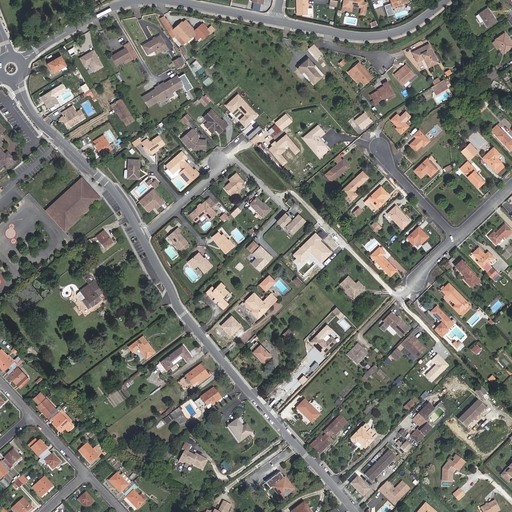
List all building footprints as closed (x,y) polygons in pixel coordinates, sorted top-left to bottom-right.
[(308,0),(296,0),(297,14),(309,14),(308,0)] [(359,14),(363,15),(366,2),(362,2),(362,0),(343,0),(343,6),(352,8),(352,6),(360,7),(359,14)] [(388,16),(394,14),(391,3),(384,5),(388,16)] [(483,21),(487,27),(496,21),(487,8),(475,16),(480,23),(483,21)] [(164,16),(160,18),(172,38),(175,41),(178,40),(181,43),(184,40),(185,41),(192,34),(197,41),(198,41),(201,38),(202,39),(209,33),(201,25),(196,30),(194,30),(186,19),(182,23),(182,22),(179,24),(178,23),(176,25),(177,26),(174,29),(181,36),(178,38),(172,29),(171,28),(172,27),(170,24),(169,25),(168,22),(166,18),(166,19),(164,16)] [(209,33),(211,31),(203,23),(201,25),(209,33)] [(181,36),(174,29),(172,29),(178,38),(181,36)] [(504,53),(511,47),(511,44),(504,33),(494,40),(495,40),(492,42),(497,50),(500,48),(504,53)] [(154,51),(156,54),(167,48),(160,35),(142,46),(148,55),(154,51)] [(132,59),(137,56),(128,42),(124,45),(125,48),(112,56),(117,65),(124,60),(130,56),(132,59)] [(308,49),(316,58),(322,53),(314,43),(308,49)] [(438,62),(428,44),(412,53),(416,60),(423,57),(424,59),(428,68),(438,62)] [(75,63),(82,60),(81,58),(78,52),(71,56),(75,63)] [(56,72),(66,66),(61,56),(48,63),(50,67),(52,66),(56,72)] [(177,68),(183,64),(179,57),(173,61),(177,68)] [(314,84),(324,75),(316,65),(315,66),(308,58),(297,69),(305,78),(308,76),(314,84)] [(364,85),(373,78),(359,62),(350,70),(360,81),(364,85)] [(395,76),(403,86),(415,75),(406,64),(403,67),(404,68),(395,76)] [(393,75),(395,76),(404,68),(403,67),(393,75)] [(484,75),(489,82),(498,75),(494,69),(484,75)] [(357,84),(360,81),(350,70),(347,73),(357,84)] [(174,94),(186,87),(179,76),(172,81),(172,82),(167,85),(165,83),(161,85),(168,98),(174,94)] [(443,80),(440,82),(434,85),(432,87),(435,92),(446,86),(449,84),(447,79),(444,81),(443,80)] [(394,94),(387,82),(383,85),(383,86),(384,87),(377,91),(370,95),(373,101),(371,103),(372,105),(375,104),(375,105),(394,94)] [(162,101),(168,98),(161,85),(157,88),(158,91),(152,94),(151,93),(144,97),(150,108),(162,101)] [(437,95),(448,88),(446,86),(435,92),(437,95)] [(92,98),(95,97),(90,89),(83,94),(84,96),(87,94),(88,96),(90,94),(92,98)] [(48,108),(58,102),(51,91),(41,97),(48,108)] [(245,126),(258,113),(238,92),(225,105),(232,112),(237,107),(244,114),(239,120),(245,126)] [(502,106),(501,104),(495,98),(491,101),(500,109),(502,106)] [(126,125),(134,121),(121,99),(112,104),(117,112),(122,120),(123,119),(126,125)] [(62,113),(71,127),(84,118),(80,111),(76,113),(73,107),(62,113)] [(212,110),(204,117),(208,122),(206,124),(206,127),(209,130),(213,130),(216,127),(217,129),(216,130),(219,133),(228,125),(223,120),(222,121),(212,110)] [(397,114),(391,120),(397,127),(395,128),(401,134),(409,126),(405,122),(408,119),(407,119),(410,116),(406,111),(402,115),(403,117),(401,119),(397,114)] [(282,129),(287,124),(286,123),(290,119),(286,114),(276,122),(282,129)] [(362,129),(371,122),(365,114),(363,116),(363,115),(360,118),(356,122),(362,129)] [(0,167),(4,164),(7,167),(15,160),(12,157),(8,160),(4,156),(0,151),(0,147),(3,145),(1,142),(3,141),(3,135),(1,133),(5,130),(0,124),(0,167)] [(272,138),(280,131),(275,125),(267,132),(272,138)] [(326,147),(326,146),(318,136),(324,131),(319,125),(303,138),(312,149),(314,147),(319,153),(318,153),(321,157),(328,150),(326,147)] [(495,133),(499,130),(500,131),(501,130),(497,125),(491,131),(495,136),(496,135),(495,133)] [(199,138),(192,130),(190,131),(198,139),(199,138)] [(423,146),(429,141),(419,130),(413,135),(416,139),(409,145),(415,151),(422,145),(423,146)] [(510,151),(511,148),(511,140),(501,130),(500,131),(499,130),(495,133),(496,135),(495,136),(510,151)] [(193,150),(205,151),(206,140),(198,140),(198,139),(190,131),(181,139),(186,145),(188,144),(191,147),(193,150)] [(284,134),(275,144),(281,149),(286,143),(291,147),(294,143),(284,134)] [(102,156),(112,149),(104,135),(93,141),(95,144),(95,145),(102,156)] [(147,139),(142,143),(144,146),(143,147),(149,155),(164,144),(158,136),(150,142),(147,139)] [(135,147),(142,142),(139,138),(132,142),(135,147)] [(473,156),(477,152),(470,143),(465,147),(473,156)] [(469,160),(473,156),(465,147),(461,152),(469,160)] [(504,166),(497,158),(500,155),(493,147),(482,158),(497,173),(504,166)] [(169,170),(166,172),(171,178),(173,178),(179,174),(181,171),(186,177),(183,179),(187,183),(198,174),(195,169),(193,170),(184,159),(187,157),(182,151),(165,166),(168,169),(169,170)] [(431,176),(438,170),(427,158),(414,171),(421,178),(427,172),(431,176)] [(325,175),(331,182),(334,179),(335,179),(348,168),(346,166),(348,165),(343,159),(342,160),(337,164),(329,172),(325,175)] [(140,160),(129,160),(128,170),(126,170),(125,171),(124,177),(125,178),(139,179),(140,160)] [(475,173),(477,171),(467,161),(460,169),(478,188),(484,182),(475,173)] [(357,195),(354,191),(368,177),(362,171),(342,190),(352,201),(357,195)] [(235,173),(228,179),(231,182),(231,183),(229,184),(228,184),(224,188),(230,195),(237,189),(238,191),(244,186),(242,183),(243,182),(235,173)] [(49,211),(65,228),(98,198),(93,193),(94,191),(89,185),(87,187),(82,181),(49,211)] [(382,200),(388,194),(381,187),(369,198),(364,202),(367,206),(371,203),(370,203),(372,201),(378,208),(383,203),(381,201),(382,200)] [(233,198),(240,192),(238,191),(237,189),(230,195),(233,198)] [(153,190),(140,201),(148,210),(153,205),(155,206),(159,203),(161,205),(164,203),(153,190)] [(215,205),(209,198),(200,206),(201,207),(199,208),(198,207),(189,215),(195,222),(202,215),(205,215),(209,220),(212,217),(212,218),(216,214),(211,208),(215,205)] [(263,217),(270,210),(265,204),(264,205),(263,204),(257,198),(250,204),(263,217)] [(402,229),(410,221),(396,206),(387,214),(402,229)] [(357,216),(362,211),(359,207),(354,212),(357,216)] [(276,221),(282,227),(290,219),(284,213),(276,221)] [(299,213),(286,226),(294,234),(307,220),(299,213)] [(68,231),(73,237),(87,224),(82,218),(68,231)] [(377,232),(382,227),(376,221),(371,226),(377,232)] [(508,236),(511,232),(511,231),(505,224),(495,233),(494,232),(488,237),(496,245),(504,237),(506,234),(508,236)] [(421,244),(428,237),(418,227),(407,238),(414,246),(418,241),(421,244)] [(179,250),(188,243),(183,237),(183,238),(181,236),(182,236),(179,233),(181,231),(178,228),(168,236),(179,250)] [(105,248),(113,242),(104,231),(97,236),(105,248)] [(226,253),(234,246),(229,239),(228,240),(223,234),(221,235),(218,232),(212,237),(220,247),(221,246),(226,253)] [(81,246),(83,249),(92,242),(90,239),(81,246)] [(247,248),(251,252),(258,246),(253,241),(247,248)] [(256,257),(251,263),(259,271),(273,257),(260,244),(252,253),(256,257)] [(380,248),(379,247),(377,249),(376,248),(369,254),(391,276),(397,271),(383,256),(386,253),(382,249),(383,248),(382,246),(380,248)] [(487,263),(493,257),(488,252),(485,254),(478,247),(472,253),(479,260),(477,262),(486,272),(493,280),(499,274),(492,267),(491,267),(487,263)] [(204,273),(212,266),(206,259),(205,261),(204,259),(199,253),(190,260),(196,267),(197,265),(204,273)] [(476,286),(481,282),(465,266),(467,265),(461,259),(455,266),(460,272),(467,278),(468,280),(466,282),(473,288),(475,286),(476,286)] [(89,276),(88,274),(84,277),(85,279),(87,278),(91,283),(89,284),(80,291),(86,298),(82,301),(88,309),(92,306),(92,307),(101,300),(98,296),(103,292),(90,276),(89,276)] [(305,281),(299,275),(297,277),(302,283),(305,281)] [(269,276),(263,282),(266,285),(273,279),(269,276)] [(298,287),(302,283),(297,277),(292,281),(298,287)] [(361,291),(364,288),(358,281),(355,284),(347,277),(339,285),(345,291),(347,290),(351,294),(356,294),(360,290),(361,291)] [(263,282),(260,285),(266,291),(275,281),(273,279),(266,285),(263,282)] [(229,304),(223,298),(229,292),(224,288),(226,287),(221,282),(215,289),(212,286),(206,293),(209,296),(210,294),(219,302),(217,303),(224,310),(229,304)] [(449,283),(441,290),(455,305),(456,306),(454,308),(459,313),(462,310),(465,313),(471,306),(469,304),(469,305),(468,304),(469,303),(449,283)] [(345,291),(354,299),(361,291),(360,290),(356,294),(351,294),(347,290),(345,291)] [(258,319),(277,300),(271,293),(263,302),(254,293),(246,301),(252,308),(253,307),(254,308),(254,309),(251,312),(258,319)] [(252,308),(246,301),(243,304),(251,312),(254,309),(254,308),(253,307),(252,308)] [(447,328),(445,327),(451,321),(437,306),(430,312),(441,323),(436,327),(442,333),(447,328)] [(333,310),(339,318),(344,315),(337,307),(333,310)] [(395,331),(401,338),(409,329),(397,317),(396,317),(391,312),(383,321),(384,323),(379,328),(383,331),(386,329),(389,325),(395,331)] [(442,333),(436,327),(434,329),(442,338),(449,331),(448,330),(456,322),(453,319),(451,321),(445,327),(447,328),(442,333)] [(327,325),(310,342),(316,347),(317,345),(320,348),(318,349),(323,354),(336,341),(331,337),(326,342),(322,339),(331,330),(327,325)] [(395,331),(389,325),(386,329),(392,335),(395,331)] [(284,334),(288,339),(293,334),(289,330),(284,334)] [(146,358),(154,352),(143,336),(129,347),(132,352),(138,347),(146,358)] [(424,351),(419,345),(420,344),(412,336),(404,346),(417,358),(424,351)] [(460,350),(464,346),(462,344),(461,344),(459,341),(457,343),(455,340),(452,343),(460,350)] [(264,364),(272,356),(261,345),(260,345),(257,342),(250,349),(264,364)] [(346,355),(356,364),(366,354),(362,351),(363,349),(357,343),(346,355)] [(476,353),(481,349),(477,345),(472,349),(476,353)] [(156,366),(162,373),(184,357),(186,360),(191,357),(182,346),(156,366)] [(402,354),(396,348),(390,355),(396,360),(402,354)] [(6,369),(11,364),(6,358),(0,351),(0,367),(3,371),(6,369)] [(430,360),(435,365),(425,375),(432,382),(449,365),(438,353),(430,360)] [(6,369),(8,371),(21,360),(18,357),(14,360),(9,355),(6,358),(11,364),(6,369)] [(17,385),(26,377),(17,367),(23,362),(21,360),(8,371),(6,373),(17,385)] [(200,379),(202,381),(209,376),(200,365),(185,376),(186,377),(178,382),(184,391),(191,385),(192,385),(200,379)] [(363,376),(366,379),(374,371),(371,368),(363,376)] [(17,385),(20,388),(28,379),(26,377),(17,385)] [(123,385),(126,388),(133,383),(130,380),(123,385)] [(480,386),(478,387),(474,391),(480,397),(485,392),(480,386)] [(220,398),(213,388),(200,397),(207,407),(220,398)] [(59,407),(56,409),(40,393),(34,399),(39,405),(38,407),(40,409),(41,408),(44,412),(43,413),(47,417),(49,416),(51,418),(61,409),(59,407)] [(312,423),(320,415),(304,399),(296,408),(312,423)] [(476,399),(458,420),(467,428),(485,406),(476,399)] [(408,411),(415,404),(411,400),(404,407),(408,411)] [(425,422),(422,420),(434,408),(428,403),(412,419),(419,427),(410,436),(411,437),(425,422)] [(363,412),(366,415),(371,409),(371,408),(369,406),(363,412)] [(68,431),(73,427),(61,415),(64,412),(61,409),(51,418),(54,421),(52,423),(60,431),(65,428),(68,431)] [(162,416),(163,418),(171,411),(170,409),(167,411),(168,411),(162,416)] [(178,409),(170,415),(172,417),(172,418),(181,411),(178,409)] [(310,445),(320,455),(334,441),(329,437),(333,433),(335,436),(348,423),(340,415),(323,432),(325,435),(323,437),(320,434),(310,445)] [(239,441),(248,435),(237,420),(228,426),(239,441)] [(411,437),(416,442),(431,428),(425,422),(411,437)] [(365,449),(377,437),(364,425),(351,438),(355,443),(357,441),(365,449)] [(43,445),(41,446),(35,440),(28,446),(40,459),(49,452),(46,449),(46,448),(43,445)] [(400,447),(406,453),(413,446),(407,440),(400,447)] [(197,454),(196,456),(187,452),(191,445),(185,442),(181,448),(184,450),(180,457),(184,459),(184,461),(189,464),(192,463),(202,469),(205,464),(202,462),(205,458),(197,454)] [(90,463),(101,453),(96,447),(93,450),(87,444),(79,451),(82,454),(84,456),(90,463)] [(12,467),(11,465),(20,458),(13,450),(4,458),(5,459),(2,461),(9,469),(12,467)] [(53,469),(60,463),(52,454),(51,455),(49,452),(40,459),(37,462),(40,465),(44,460),(53,469)] [(364,477),(371,484),(381,473),(380,472),(385,467),(386,468),(396,458),(389,452),(364,477)] [(442,469),(441,480),(451,482),(452,472),(454,468),(456,465),(458,466),(460,467),(464,462),(455,455),(452,459),(453,460),(452,462),(449,459),(442,469)] [(9,472),(11,471),(9,469),(2,461),(0,463),(0,477),(8,471),(9,472)] [(231,468),(225,462),(222,465),(228,471),(231,468)] [(511,463),(508,468),(509,469),(507,471),(506,470),(501,475),(502,475),(502,476),(503,478),(504,478),(508,482),(511,478),(511,477),(511,463)] [(132,482),(130,483),(122,474),(120,476),(117,473),(109,480),(121,492),(123,495),(134,484),(132,482)] [(282,479),(278,474),(265,483),(270,489),(278,500),(292,490),(283,479),(282,479)] [(23,485),(27,481),(22,475),(18,479),(23,485)] [(363,496),(371,489),(357,475),(349,483),(363,496)] [(32,487),(41,497),(52,486),(44,477),(32,487)] [(14,483),(19,489),(23,485),(18,479),(14,483)] [(388,486),(380,494),(384,497),(387,494),(390,496),(388,498),(391,502),(397,501),(408,490),(401,483),(393,491),(388,486)] [(137,509),(144,502),(133,491),(137,487),(134,484),(123,495),(137,509)] [(278,500),(270,489),(266,491),(275,503),(278,500)] [(453,495),(458,501),(464,495),(459,489),(453,495)] [(86,508),(94,502),(85,493),(78,500),(86,508)] [(387,494),(384,497),(393,506),(397,501),(391,502),(388,498),(390,496),(387,494)] [(11,509),(12,511),(26,511),(31,508),(23,498),(11,509)] [(483,511),(496,511),(499,511),(494,500),(481,508),(483,511)] [(227,511),(231,505),(223,501),(220,508),(222,509),(220,511),(217,511),(212,509),(203,511),(227,511)] [(311,511),(304,502),(291,511),(311,511)] [(435,511),(425,503),(417,511),(435,511)]
